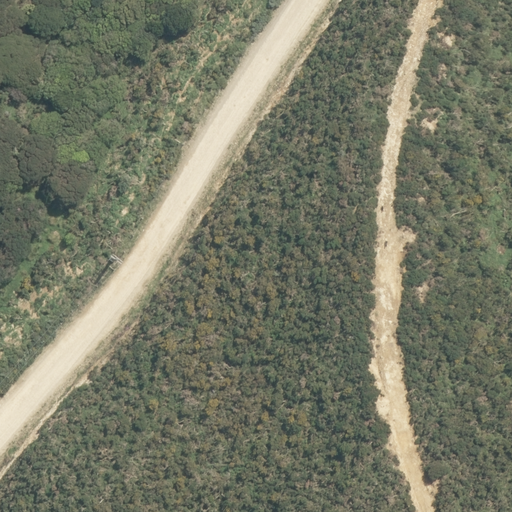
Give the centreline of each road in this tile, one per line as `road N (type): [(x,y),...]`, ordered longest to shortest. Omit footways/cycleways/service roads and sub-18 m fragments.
road 1 (track): [(308,0),(150,263),(101,332),(0,440)]
road 2 (track): [(446,0),(390,208),(428,511)]
